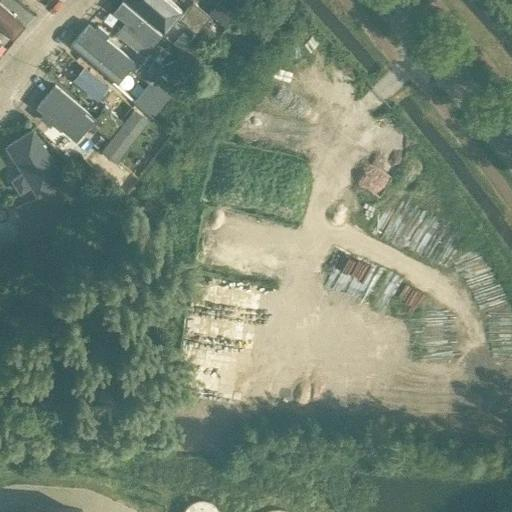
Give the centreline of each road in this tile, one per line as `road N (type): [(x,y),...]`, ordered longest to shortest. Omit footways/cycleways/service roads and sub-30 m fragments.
road 1 (tertiary): [(511,151),(385,0)]
road 2 (residential): [(79,0),(0,92)]
